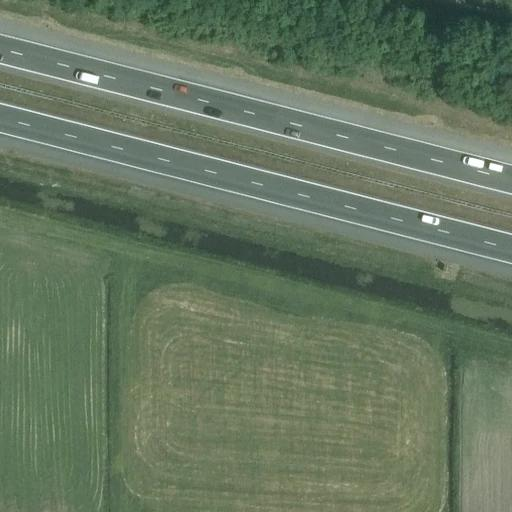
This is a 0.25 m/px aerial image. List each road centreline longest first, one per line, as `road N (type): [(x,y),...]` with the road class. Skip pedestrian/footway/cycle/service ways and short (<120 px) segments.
road 1 (motorway): [(511,172),(0,41)]
road 2 (motorway): [(0,115),(511,245)]
